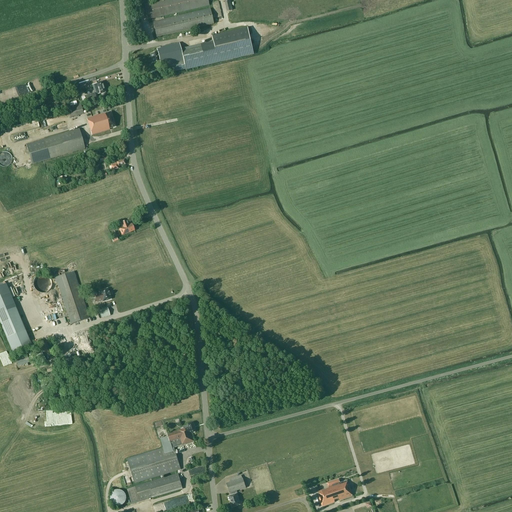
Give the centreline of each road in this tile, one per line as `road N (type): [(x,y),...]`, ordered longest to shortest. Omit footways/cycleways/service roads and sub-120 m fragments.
road 1 (tertiary): [(207,436),(193,301),(134,167),(121,0)]
road 2 (unclassified): [(207,436),(511,356)]
